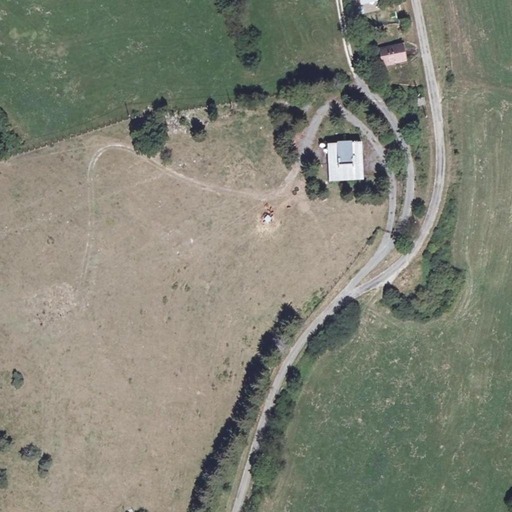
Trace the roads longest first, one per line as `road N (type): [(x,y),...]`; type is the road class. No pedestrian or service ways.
road 1 (track): [(328,101),(292,176),(268,196),(183,181),(115,145),(96,152),(89,244),(69,328),(47,339),(22,331),(0,295)]
road 2 (unclassified): [(341,298),(396,264),(433,201),(440,150),(415,0)]
road 3 (unclassified): [(341,298),(393,241),(410,176),(399,128),(381,103),(362,87),(328,101)]
road 4 (unclassified): [(233,511),(297,342),(341,298)]
